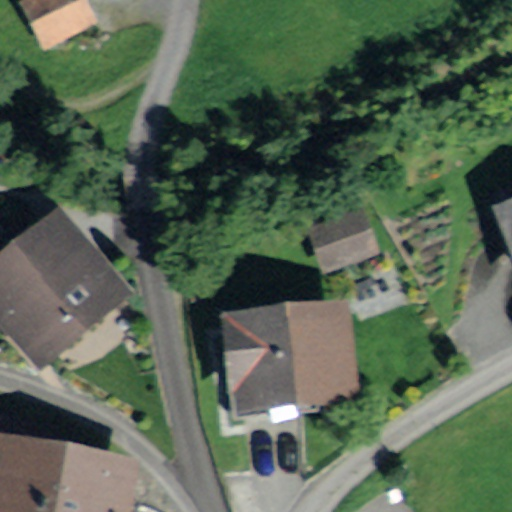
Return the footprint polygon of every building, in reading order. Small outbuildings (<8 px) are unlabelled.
[(76,0),(43,0),(29,7),(47,44),(88,24),(76,0)] [(511,193),(501,198),(511,225),(511,193)] [(360,220),(332,230),(343,263),(372,253),(360,220)] [(18,231),(0,246),(0,308),(41,357),(114,296),(60,232),(36,252),(18,231)] [(337,324),(241,335),(248,406),(345,395),(337,324)] [(0,457),(10,460),(0,511),(113,511),(119,479),(32,463),(36,439),(0,432),(0,457)]
